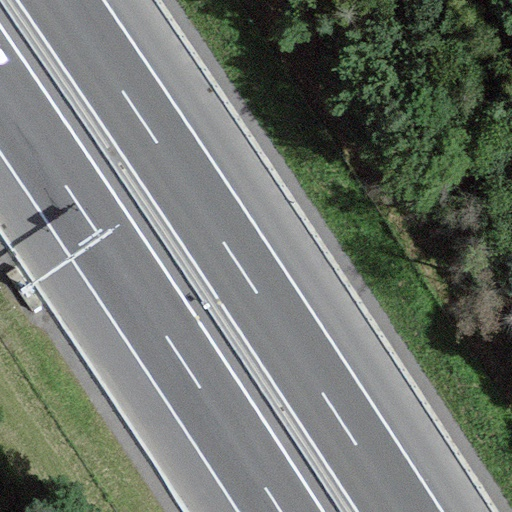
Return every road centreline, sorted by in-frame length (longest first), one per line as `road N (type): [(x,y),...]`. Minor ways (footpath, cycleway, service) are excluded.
road 1 (motorway): [(399,511),(60,0)]
road 2 (motorway): [(0,89),(280,511)]
